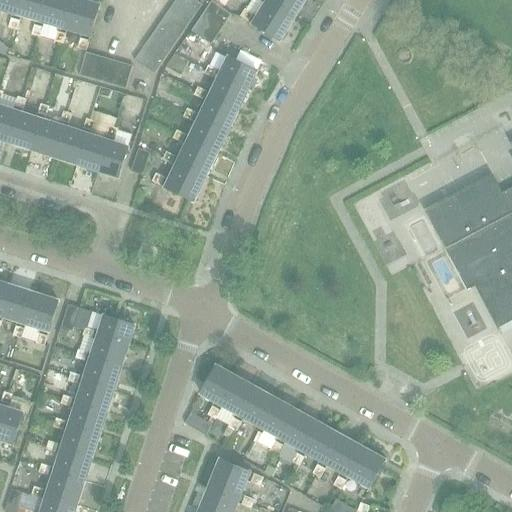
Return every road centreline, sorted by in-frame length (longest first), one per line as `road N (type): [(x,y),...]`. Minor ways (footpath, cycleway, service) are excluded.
road 1 (residential): [(202,311),(269,150),(358,0)]
road 2 (residential): [(437,442),(202,311)]
road 3 (residential): [(131,511),(202,311)]
road 4 (residential): [(96,271),(113,217),(0,180)]
